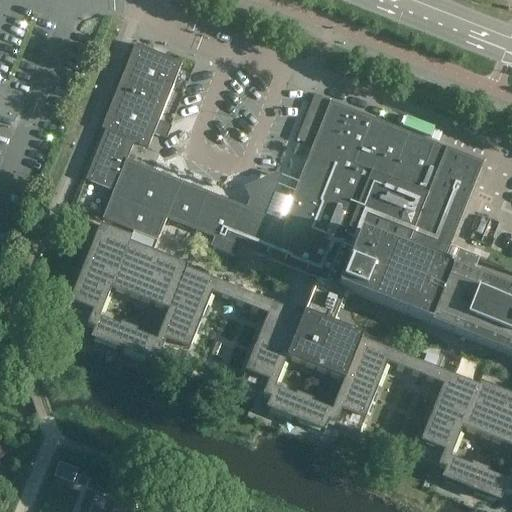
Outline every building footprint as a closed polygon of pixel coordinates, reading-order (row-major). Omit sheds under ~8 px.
[(360,341),(362,337),(332,325),(345,293),(511,359),(511,199),(489,257),(511,265),(511,294),(451,269),(451,268),(443,265),(483,164),(328,102),(288,201),(272,194),(270,198),(251,191),(244,208),(126,161),(134,143),(147,148),(182,64),(135,45),(101,129),(105,131),(85,181),(113,192),(102,220),(157,242),(166,220),(213,239),(210,248),(238,259),(242,250),(317,280),(302,317),(185,270),(186,267),(129,244),(131,238),(99,226),(63,317),(94,329),(90,339),(148,363),(152,353),(183,365),(211,295),(266,317),(238,387),(269,400),(265,410),(324,433),(328,423),(358,435),(386,365),(442,387),(414,457),(445,470),(441,480),(499,503),(503,493),(511,496),(511,396),(479,384),(477,387),(360,341)] [(23,101),(15,97),(6,120),(14,123),(23,101)] [(76,479),(81,468),(62,461),(58,472),(76,479)] [(127,492),(123,502),(133,506),(138,496),(127,492)] [(124,511),(126,509),(85,493),(77,511),(124,511)] [(151,511),(156,499),(145,495),(137,511),(151,511)] [(164,511),(168,504),(156,499),(151,511),(164,511)]
